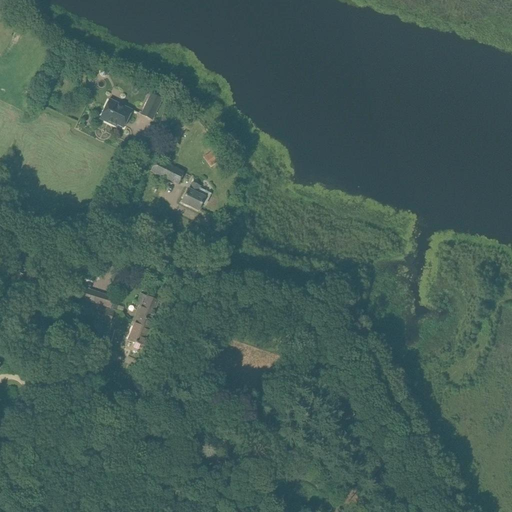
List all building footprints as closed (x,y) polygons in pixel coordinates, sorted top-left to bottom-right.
[(0,16),(16,26),(21,17),(0,5),(0,16)] [(141,115),(152,120),(162,99),(151,94),(141,115)] [(109,99),(104,110),(99,119),(116,127),(117,125),(123,128),(132,111),(109,99)] [(218,147),(208,154),(216,164),(226,157),(218,147)] [(156,159),(155,162),(150,171),(178,185),(184,173),(156,159)] [(196,194),(199,188),(200,187),(193,183),(189,191),(188,190),(182,202),(198,210),(202,203),(204,198),(196,194)] [(211,194),(199,188),(196,194),(204,198),(202,203),(205,205),(211,194)] [(113,298),(96,292),(93,303),(110,308),(113,298)] [(150,321),(150,320),(158,301),(148,297),(143,307),(139,306),(132,323),(136,325),(143,327),(146,319),(150,321)] [(109,323),(113,312),(98,307),(94,318),(109,323)] [(152,321),(150,321),(146,319),(143,327),(136,325),(133,333),(132,332),(130,333),(129,337),(129,339),(130,339),(130,341),(142,345),(152,321)] [(232,393),(229,399),(237,402),(239,396),(232,393)] [(262,434),(269,436),(275,418),(268,415),(262,434)]
